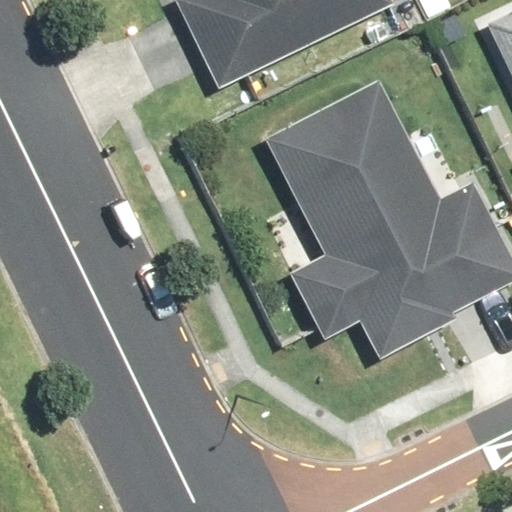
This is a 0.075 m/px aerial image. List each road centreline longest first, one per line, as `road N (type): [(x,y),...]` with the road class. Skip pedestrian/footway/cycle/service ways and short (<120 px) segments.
road 1 (residential): [(198,511),(0,97)]
road 2 (residential): [(511,437),(358,511)]
